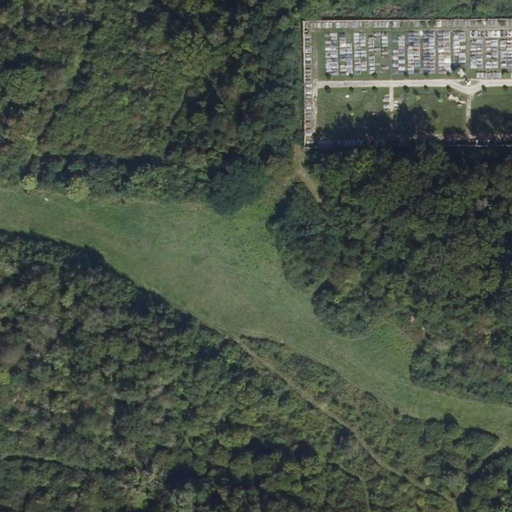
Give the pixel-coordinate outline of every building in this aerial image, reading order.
[(486,34),(481,43),(494,51),(497,46),(505,50),(503,53),(508,56),(511,48),(511,40),(491,27),(487,35),(486,34)] [(407,47),(407,57),(419,56),(418,33),(409,33),(410,47),(407,47)] [(476,79),(501,80),(501,72),(495,72),(496,62),(484,61),(484,54),(470,53),(470,68),(477,68),(476,79)] [(393,71),(404,70),(403,54),(392,55),(393,71)] [(454,66),(453,74),(463,76),(464,68),(454,66)]
